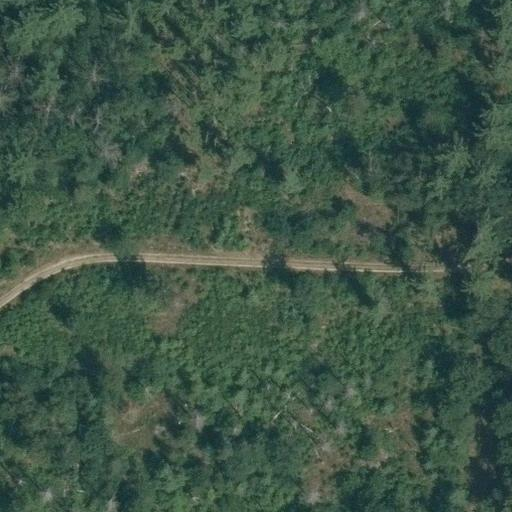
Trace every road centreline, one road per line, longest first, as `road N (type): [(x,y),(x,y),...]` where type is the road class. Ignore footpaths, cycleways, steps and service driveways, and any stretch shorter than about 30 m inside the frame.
road 1 (track): [(504,261),(444,267),(106,249),(46,270),(0,303)]
road 2 (track): [(477,511),(504,261)]
